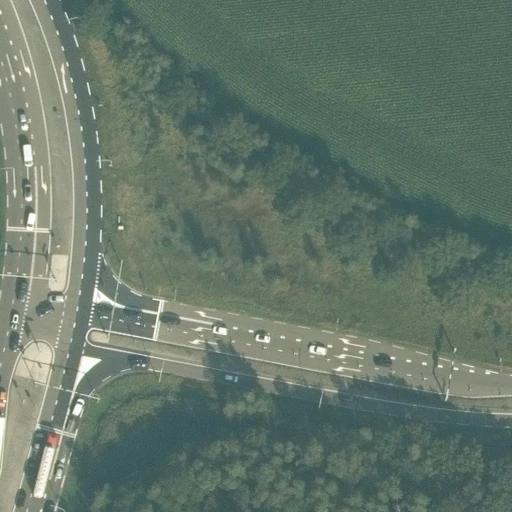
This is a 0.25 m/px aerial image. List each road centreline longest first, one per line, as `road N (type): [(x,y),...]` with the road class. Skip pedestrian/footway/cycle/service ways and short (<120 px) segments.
road 1 (secondary): [(69,350),(424,414),(511,420)]
road 2 (secondary): [(511,385),(76,315)]
road 3 (primary): [(76,315),(83,145),(43,0)]
road 4 (primary): [(0,57),(19,174),(11,313)]
road 5 (primary): [(25,511),(69,350)]
